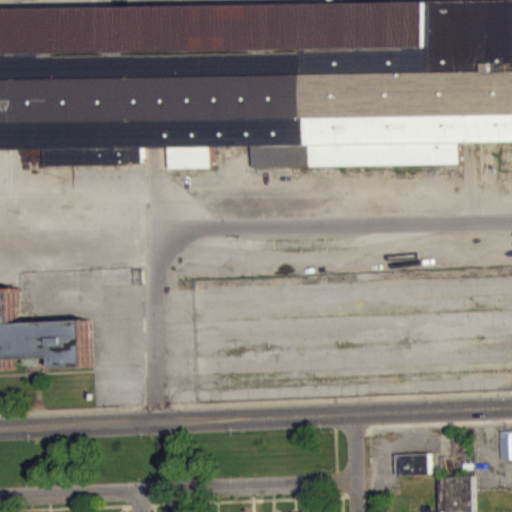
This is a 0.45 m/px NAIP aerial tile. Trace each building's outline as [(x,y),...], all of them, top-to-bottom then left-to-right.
[(16,0),(511,0),(511,140),(462,141),(463,162),(311,165),(254,165),(254,144),(214,145),(215,165),(171,167),(171,146),(144,147),(145,162),(46,163),(45,147),(4,147),(2,55),(0,55),(0,4),(17,4),(16,0)] [(92,329),(20,332),(19,297),(0,297),(0,377),(15,377),(15,367),(60,365),(60,377),(94,375),(92,329)] [(511,467),(511,439),(502,440),(503,468),(511,467)] [(432,483),(432,462),(399,463),(399,484),(432,483)] [(442,485),(442,511),(476,511),(476,484),(442,485)]
